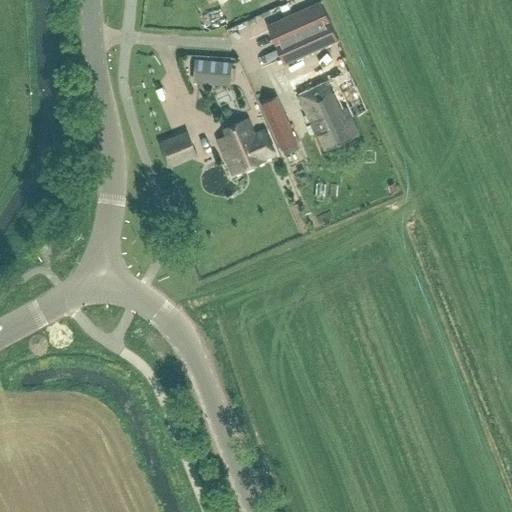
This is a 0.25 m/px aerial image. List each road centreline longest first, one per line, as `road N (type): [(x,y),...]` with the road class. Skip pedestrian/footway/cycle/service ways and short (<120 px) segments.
road 1 (tertiary): [(255,511),(182,334),(145,301),(96,275)]
road 2 (tertiary): [(96,275),(113,155),(89,0)]
